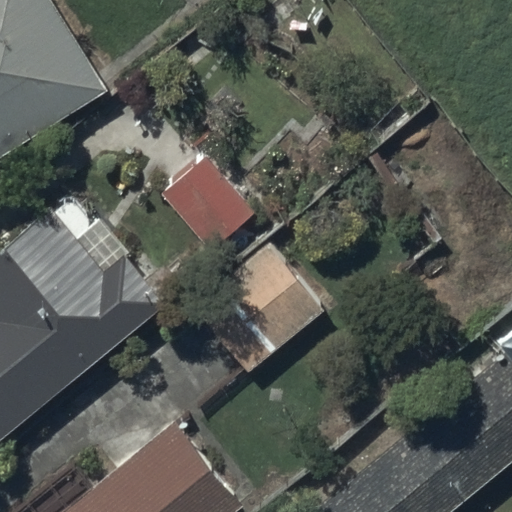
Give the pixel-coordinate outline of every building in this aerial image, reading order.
[(0,0),(0,145),(108,78),(62,0),(0,0)] [(203,149),(159,187),(210,246),(256,206),(203,149)] [(0,430),(167,293),(125,243),(103,261),(51,197),(0,239),(0,430)] [(191,293),(249,367),(326,305),(268,232),(191,293)] [(511,354),(503,344),(299,511),(433,511),(511,447),(511,354)] [(174,415),(54,511),(225,511),(242,498),(174,415)]
